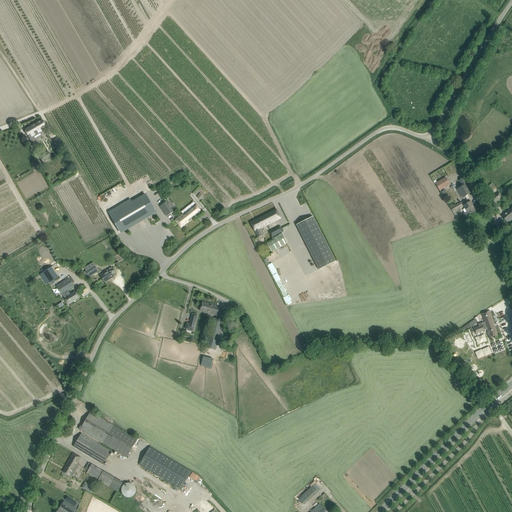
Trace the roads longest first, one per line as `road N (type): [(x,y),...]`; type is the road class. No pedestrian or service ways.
road 1 (unclassified): [(159,274),(193,240),(308,180),(383,128),(427,139)]
road 2 (unclassified): [(27,511),(101,336),(159,274)]
road 3 (track): [(0,129),(98,82),(173,0)]
road 4 (unclassified): [(427,139),(511,1)]
road 5 (unclassified): [(511,268),(503,235),(463,170),(427,139)]
road 6 (secondary): [(380,511),(489,403)]
